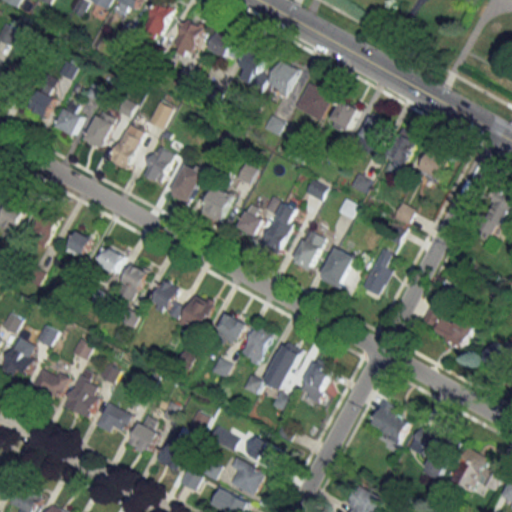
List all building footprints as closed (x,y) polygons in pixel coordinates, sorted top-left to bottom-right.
[(94,0),(111,8),(115,0),(94,0)] [(143,0),(123,0),(121,5),(136,13),(143,0)] [(164,35),(178,7),(163,0),(161,0),(148,28),(164,35)] [(194,54),(209,25),(193,17),(177,45),(194,54)] [(212,48),(235,61),(245,44),(222,31),(212,48)] [(260,78),(271,57),(252,48),(241,68),(260,78)] [(272,86),(290,95),(303,67),(285,58),(272,86)] [(63,73),(73,78),(80,65),(70,60),(63,73)] [(62,82),(44,74),(30,106),(48,114),(62,82)] [(300,109),(326,119),(336,92),(310,82),(300,109)] [(348,133),(363,108),(346,98),(331,123),(348,133)] [(152,121),(166,128),(177,107),(162,100),(152,121)] [(63,122),(82,130),(88,117),(80,113),(84,106),(73,101),(63,122)] [(91,138),(106,146),(121,117),(106,109),(91,138)] [(380,145),(392,123),(374,113),(362,135),(380,145)] [(114,161),(130,168),(147,130),(132,123),(114,161)] [(422,140),(406,130),(388,160),(404,170),(422,140)] [(177,152),(160,145),(147,174),(164,182),(177,152)] [(453,157),(435,148),(423,172),(441,181),(453,157)] [(176,192),(195,201),(209,172),(190,163),(176,192)] [(308,192),(324,200),(331,186),(315,178),(308,192)] [(237,194),(221,186),(207,214),(222,222),(237,194)] [(499,222),(505,226),(511,214),(511,191),(502,186),(479,226),(492,234),(499,222)] [(29,211),(12,202),(1,224),(18,233),(29,211)] [(261,234),(267,209),(249,205),(243,229),(261,234)] [(268,240),(283,248),(298,218),(283,210),(268,240)] [(62,225),(50,213),(29,233),(42,246),(62,225)] [(296,262),(312,271),(329,237),(313,229),(296,262)] [(95,237),(80,230),(71,249),(86,256),(95,237)] [(120,273),(130,254),(110,244),(100,263),(120,273)] [(358,256),(339,246),(323,278),(342,288),(358,256)] [(381,295),(396,270),(388,265),(395,254),(386,248),(364,285),(381,295)] [(151,272),(137,263),(121,292),(135,300),(151,272)] [(183,286),(165,279),(154,306),(179,317),(184,306),(175,303),(183,286)] [(183,323),(202,333),(218,302),(199,292),(183,323)] [(465,349),(476,328),(433,305),(425,320),(441,328),(437,334),(465,349)] [(218,332),(238,344),(251,323),(230,311),(218,332)] [(41,339),(52,345),(60,331),(49,325),(41,339)] [(276,333),(259,325),(244,355),(260,363),(276,333)] [(25,378),(43,348),(23,336),(5,367),(25,378)] [(96,345),(84,338),(76,352),(88,359),(96,345)] [(268,380),(284,388),(305,349),(290,340),(268,380)] [(511,344),(509,343),(507,348),(495,341),(486,358),(511,372),(511,344)] [(309,382),(325,389),(335,366),(318,359),(309,382)] [(116,383),(122,369),(111,364),(104,377),(116,383)] [(72,378),(46,365),(37,385),(62,397),(72,378)] [(68,404),(89,416),(106,387),(84,375),(68,404)] [(401,442),(414,418),(385,402),(372,426),(401,442)] [(213,417),(201,410),(194,421),(206,429),(213,417)] [(147,454),(163,430),(147,418),(130,442),(147,454)] [(236,449),(243,437),(221,426),(215,438),(236,449)] [(431,458),(425,471),(443,480),(458,445),(421,429),(412,449),(431,458)] [(180,470),(193,445),(173,435),(160,459),(180,470)] [(278,446),(260,435),(250,451),(268,462),(278,446)] [(506,472),(490,464),(492,459),(472,449),(456,481),(474,490),(479,481),(497,490),(506,472)] [(241,472),(235,483),(257,495),(269,472),(240,457),(234,469),(241,472)] [(183,481),(197,489),(205,477),(192,468),(183,481)] [(0,497),(9,480),(0,475),(0,497)] [(19,511),(38,511),(46,496),(23,485),(12,508),(19,511)] [(379,511),(387,496),(360,485),(348,511),(379,511)] [(248,511),(253,502),(221,486),(213,503),(232,511),(248,511)]
